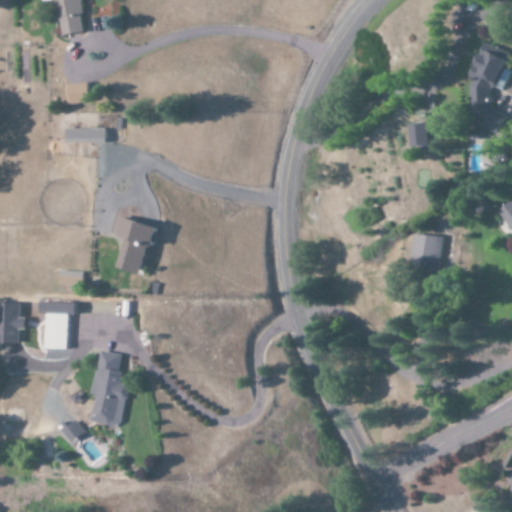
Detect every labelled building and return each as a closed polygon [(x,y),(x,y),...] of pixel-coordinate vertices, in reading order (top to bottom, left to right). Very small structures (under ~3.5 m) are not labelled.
[(56,0),(62,36),(87,33),(82,0),(56,0)] [(511,53),(487,43),(485,43),(478,62),(478,66),(473,79),(476,80),(474,85),(474,113),(470,121),(498,132),(503,132),(510,116),(493,109),(493,88),(505,88),(511,72),(507,70),(511,57),(511,53)] [(95,102),(91,83),(67,88),(70,107),(95,102)] [(430,146),(428,124),(411,125),(414,148),(430,146)] [(68,143),(108,144),(108,130),(68,129),(68,143)] [(144,276),(152,248),(158,250),(164,229),(124,218),(118,237),(127,239),(119,269),(144,276)] [(445,238),(417,235),(415,257),(448,260),(449,251),(443,251),(445,238)] [(84,273),(63,272),(62,287),(84,288),(84,273)] [(71,316),(79,316),(79,304),(45,303),(44,322),(49,322),(48,350),(70,351),(71,316)] [(23,304),(0,304),(0,306),(1,345),(24,345),(24,330),(30,330),(30,319),(24,319),(23,304)] [(94,423),(124,428),(131,387),(121,385),(126,356),(102,351),(94,395),(99,396),(94,423)] [(71,444),(86,437),(78,423),(64,430),(71,444)]
